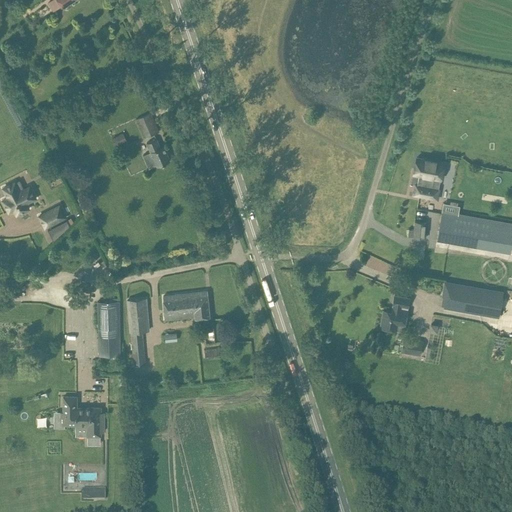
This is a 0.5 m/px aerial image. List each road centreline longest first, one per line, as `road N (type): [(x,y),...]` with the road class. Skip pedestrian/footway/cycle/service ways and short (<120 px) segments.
road 1 (primary): [(342,511),(177,0)]
road 2 (unclassified): [(293,257),(330,258),(353,247),(434,0)]
road 3 (unclassified): [(241,257),(218,189),(127,0)]
road 4 (unclassified): [(322,511),(241,257)]
road 5 (unclassified): [(241,257),(110,281),(0,269)]
